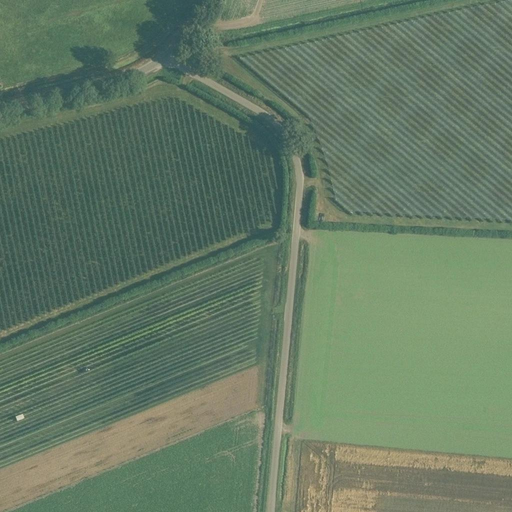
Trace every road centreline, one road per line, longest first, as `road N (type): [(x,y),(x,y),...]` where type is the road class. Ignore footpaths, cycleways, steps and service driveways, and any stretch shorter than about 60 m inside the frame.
road 1 (unclassified): [(270,511),(296,156),(257,108),(164,57)]
road 2 (unclassified): [(0,111),(106,85),(164,57)]
